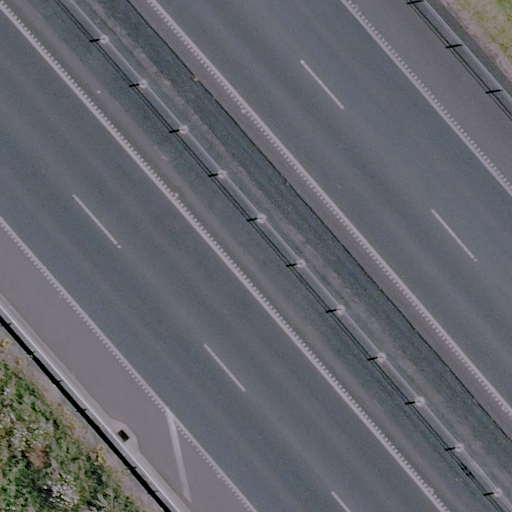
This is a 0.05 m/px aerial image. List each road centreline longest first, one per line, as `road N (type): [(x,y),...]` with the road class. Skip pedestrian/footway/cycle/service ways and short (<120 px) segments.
road 1 (motorway): [(385,511),(0,87)]
road 2 (motorway): [(252,0),(511,286)]
